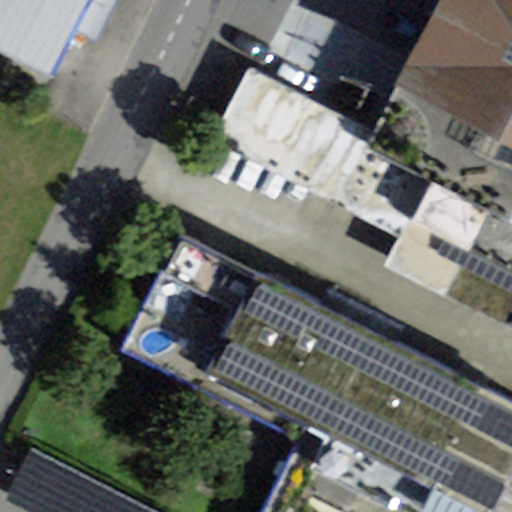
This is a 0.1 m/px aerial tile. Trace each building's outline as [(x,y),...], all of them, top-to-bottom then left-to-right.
[(0,0),(0,45),(53,72),(89,0),(0,0)] [(511,0),(455,0),(386,135),(438,161),(511,199),(511,0)] [(415,206),(438,161),(386,135),(249,65),(222,119),(410,215),(415,206)] [(258,511),(260,511),(298,438),(357,321),(178,230),(119,346),(297,437),(258,511)] [(511,325),(511,266),(466,243),(441,290),(511,325)] [(511,400),(357,321),(298,438),(260,511),(482,511),(511,455),(511,400)]
